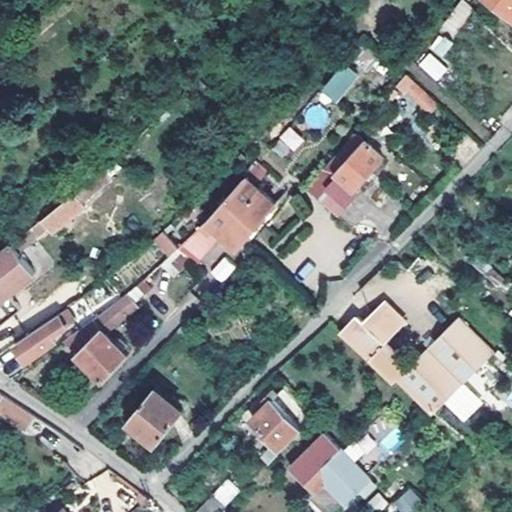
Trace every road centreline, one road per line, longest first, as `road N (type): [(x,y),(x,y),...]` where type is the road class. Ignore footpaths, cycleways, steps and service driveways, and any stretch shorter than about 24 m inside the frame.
road 1 (residential): [(154,488),(511,119)]
road 2 (residential): [(72,430),(242,253)]
